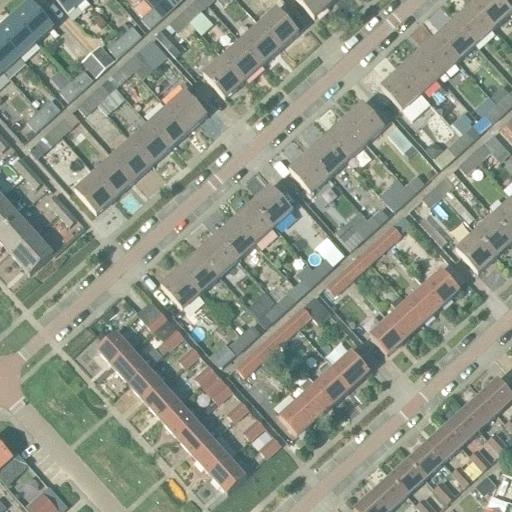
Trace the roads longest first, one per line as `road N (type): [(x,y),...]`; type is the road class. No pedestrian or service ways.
road 1 (residential): [(428,0),(0,389)]
road 2 (residential): [(511,319),(296,511)]
road 3 (residential): [(111,511),(0,395)]
